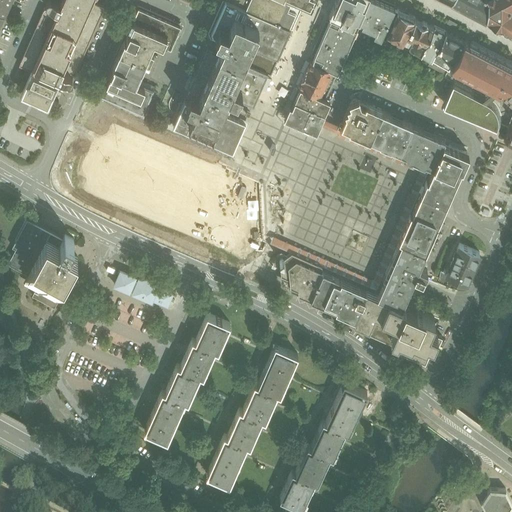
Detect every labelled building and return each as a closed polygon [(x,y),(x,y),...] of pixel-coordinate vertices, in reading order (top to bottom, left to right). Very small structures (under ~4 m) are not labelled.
[(0,0),(0,12),(5,15),(11,0),(0,0)] [(63,0),(61,5),(51,1),(50,1),(49,1),(48,1),(47,2),(47,3),(46,4),(46,5),(46,6),(47,7),(48,8),(49,8),(48,10),(44,9),(20,64),(33,70),(24,91),(47,101),(58,76),(68,80),(69,80),(71,80),(72,79),(73,78),(73,77),(73,76),(73,75),(73,74),(72,73),(70,72),(71,71),(75,72),(104,6),(92,1),(92,0),(63,0)] [(290,27),(227,0),(225,0),(212,31),(214,34),(224,39),(220,49),(243,59),(250,45),(277,57),(290,27)] [(227,0),(290,27),(301,2),(297,0),(227,0)] [(335,0),(332,6),(334,7),(331,15),(332,15),(353,24),(356,15),(360,17),(366,0),(335,0)] [(395,5),(382,0),(366,0),(360,17),(359,19),(363,20),(361,23),(370,27),(368,31),(381,36),(384,29),(394,7),(395,5)] [(451,0),(486,19),(487,19),(487,0),(451,0)] [(511,0),(487,0),(487,19),(487,18),(509,31),(511,32),(511,0)] [(139,6),(119,49),(144,60),(146,56),(147,56),(154,40),(171,47),(181,24),(139,6)] [(415,16),(394,7),(384,29),(402,40),(415,16)] [(353,24),(332,15),(330,20),(329,20),(321,37),(347,48),(357,26),(353,24)] [(434,24),(416,16),(415,16),(402,40),(421,50),(434,24)] [(445,30),(434,24),(421,50),(432,57),(445,30)] [(463,39),(445,30),(432,57),(428,64),(445,72),(464,39),(463,39)] [(321,37),(314,54),(315,54),(312,59),(332,68),(338,71),(347,48),(321,37)] [(511,63),(469,41),(464,39),(445,72),(446,73),(444,75),(453,80),(443,103),(499,126),(501,121),(507,124),(503,134),(511,137),(511,63)] [(243,59),(220,49),(218,53),(208,48),(195,77),(205,82),(204,85),(228,96),(229,92),(253,103),(266,74),(242,63),(243,59)] [(144,60),(119,49),(100,93),(143,111),(152,89),(136,81),(143,65),(142,65),(144,60)] [(147,56),(146,56),(142,65),(143,65),(150,68),(154,59),(147,56)] [(312,59),(311,58),(298,85),(300,86),(320,95),(332,68),(312,59)] [(320,95),(300,86),(295,99),(325,112),(330,100),(320,95)] [(245,121),(221,111),(226,100),(202,89),(199,96),(190,92),(188,97),(187,96),(174,125),(233,151),(245,121)] [(365,105),(361,103),(359,96),(349,100),(350,103),(350,104),(347,105),(348,108),(348,109),(345,110),(346,113),(342,122),(344,123),(344,125),(349,127),(350,126),(351,125),(365,132),(365,134),(371,137),(382,111),(365,103),(365,105)] [(325,112),(295,99),(292,105),(290,104),(287,110),(289,111),(289,112),(319,125),(325,112)] [(412,122),(383,109),(382,111),(371,137),(400,149),(412,122)] [(319,125),(289,112),(286,117),(308,127),(311,125),(318,128),(319,125)] [(445,136),(412,122),(400,149),(433,164),(445,136)] [(444,140),(427,176),(425,181),(422,189),(446,200),(461,166),(462,166),(469,151),(444,140)] [(417,200),(401,236),(425,247),(441,210),(446,200),(422,189),(417,200)] [(63,237),(27,218),(12,246),(16,247),(8,262),(28,273),(26,277),(38,283),(32,294),(55,306),(66,285),(63,283),(77,255),(68,250),(74,238),(65,233),(63,237)] [(364,236),(368,226),(352,221),(347,235),(355,238),(356,234),(364,236)] [(425,247),(401,236),(378,291),(401,301),(409,283),(414,272),(422,275),(423,272),(425,272),(427,267),(418,263),(425,247)] [(480,252),(460,243),(446,273),(446,274),(450,276),(466,283),(480,252)] [(322,262),(318,260),(315,262),(293,252),(292,254),(323,267),(322,262)] [(323,267),(292,254),(284,259),(284,260),(283,259),(280,262),(281,271),(285,273),(286,284),(311,295),(323,267)] [(366,286),(323,267),(311,295),(355,314),(366,286)] [(145,277),(141,278),(139,277),(138,278),(135,277),(136,275),(120,269),(114,284),(152,300),(157,286),(158,285),(149,281),(150,279),(147,278),(145,277)] [(446,273),(441,270),(439,278),(448,281),(450,276),(446,274),(446,273)] [(172,293),(157,286),(152,300),(168,306),(174,292),(173,292),(172,293)] [(378,291),(366,286),(355,314),(361,317),(357,327),(396,344),(393,350),(414,359),(415,356),(425,360),(431,347),(435,349),(442,333),(429,328),(434,316),(401,301),(378,291)] [(230,322),(208,312),(196,339),(215,348),(218,349),(230,322)] [(196,339),(193,338),(181,365),(200,373),(203,374),(215,348),(196,339)] [(298,353),(278,344),(276,349),(273,347),(258,383),(277,391),(281,393),(298,353)] [(181,365),(177,363),(166,390),(185,399),(188,400),(200,373),(181,365)] [(258,383),(255,381),(243,408),(262,417),(265,418),(277,391),(258,383)] [(347,381),(345,386),(342,385),(326,420),(345,429),(349,430),(367,390),(347,381)] [(166,390),(162,389),(147,424),(149,425),(147,430),(167,439),(185,399),(166,390)] [(243,408),(240,407),(228,434),(247,443),(250,444),(262,417),(243,408)] [(326,420),(323,418),(311,445),(330,454),(333,455),(345,429),(326,420)] [(224,433),(209,468),(211,469),(209,474),(229,483),(247,443),(228,434),(224,433)] [(311,445),(308,443),(295,470),(315,479),(318,480),(330,454),(311,445)] [(295,470),(292,469),(280,496),(302,506),(315,479),(295,470)] [(511,511),(511,500),(506,488),(490,486),(481,500),(486,511),(511,511)]
